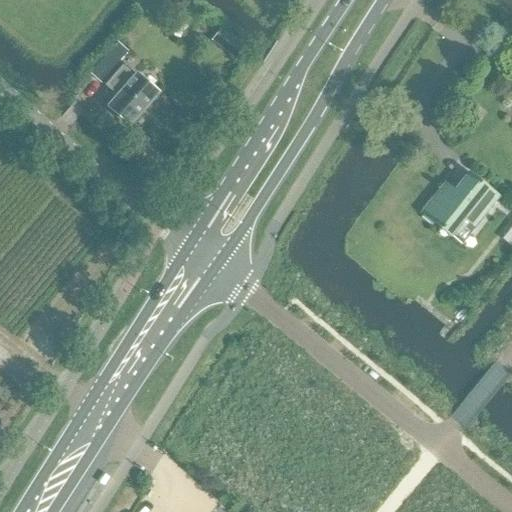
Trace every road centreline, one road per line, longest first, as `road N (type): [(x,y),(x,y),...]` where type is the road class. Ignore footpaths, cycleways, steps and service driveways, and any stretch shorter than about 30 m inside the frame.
road 1 (secondary): [(189,244),(20,511)]
road 2 (secondary): [(215,267),(383,0)]
road 3 (secondary): [(53,511),(215,267)]
road 4 (secondary): [(347,0),(189,244)]
road 5 (residential): [(244,290),(441,445)]
road 6 (unclassified): [(159,223),(0,89)]
